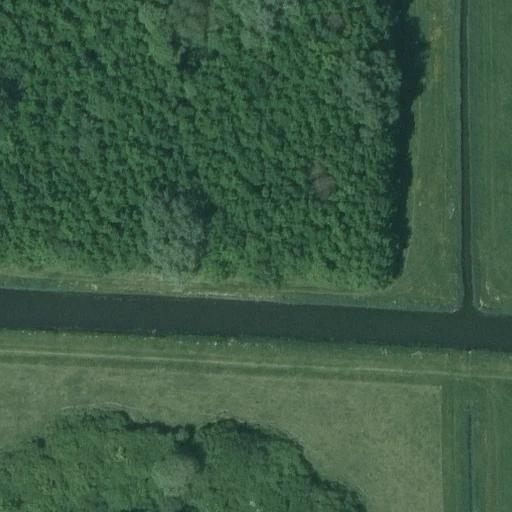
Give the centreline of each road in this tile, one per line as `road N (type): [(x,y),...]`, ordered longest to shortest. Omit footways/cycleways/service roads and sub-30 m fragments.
road 1 (track): [(511,380),(0,349)]
road 2 (track): [(408,284),(0,264)]
